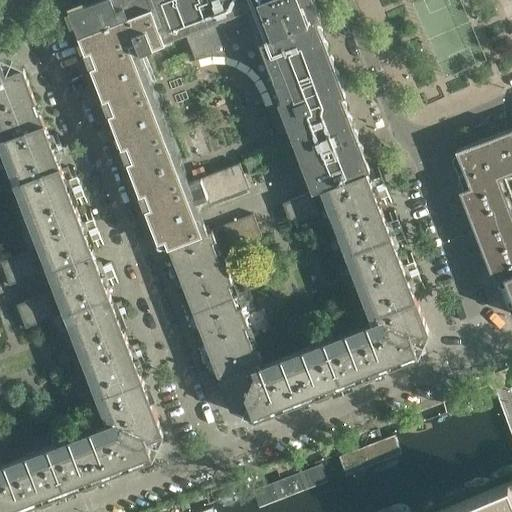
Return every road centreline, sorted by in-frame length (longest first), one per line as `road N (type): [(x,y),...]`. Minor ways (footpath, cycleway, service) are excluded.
road 1 (residential): [(213,460),(91,142),(68,110),(25,6)]
road 2 (residential): [(213,460),(492,355)]
road 3 (residential): [(492,355),(411,144)]
road 4 (residential): [(411,144),(350,0)]
road 5 (residential): [(74,511),(213,460)]
